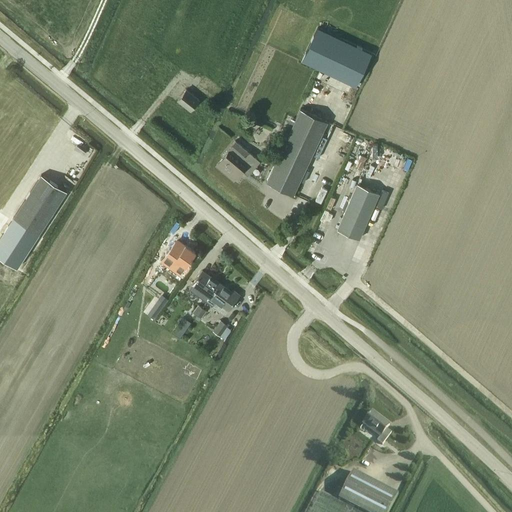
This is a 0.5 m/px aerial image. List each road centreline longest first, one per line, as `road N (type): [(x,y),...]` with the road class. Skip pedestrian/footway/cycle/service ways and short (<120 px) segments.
road 1 (secondary): [(313,307),(0,39)]
road 2 (unclassified): [(491,511),(419,434),(404,402),(366,369),(304,372),(292,340),(313,307)]
road 3 (secondary): [(511,481),(313,307)]
